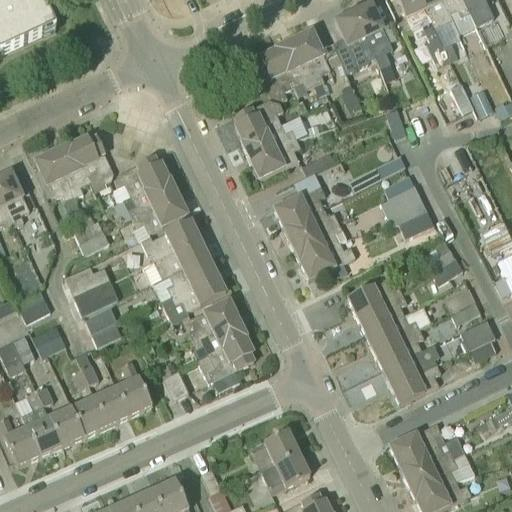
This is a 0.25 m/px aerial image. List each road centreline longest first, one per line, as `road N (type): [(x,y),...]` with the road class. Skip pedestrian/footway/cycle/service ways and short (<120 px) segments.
road 1 (residential): [(307,381),(153,56)]
road 2 (residential): [(14,511),(307,381)]
road 3 (residential): [(343,454),(511,372)]
road 4 (residential): [(0,126),(153,56)]
road 5 (residential): [(277,0),(153,56)]
